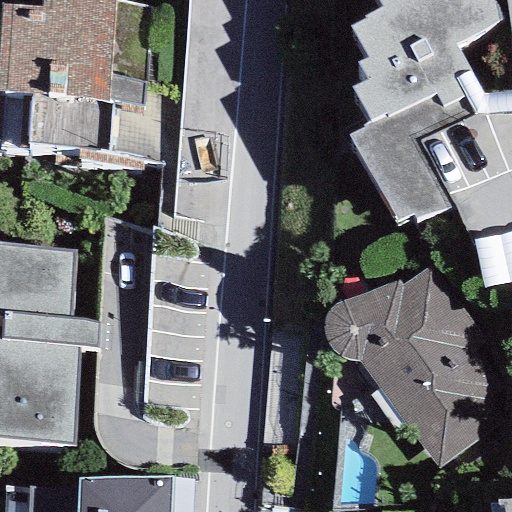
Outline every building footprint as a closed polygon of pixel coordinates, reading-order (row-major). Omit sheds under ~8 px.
[(115,0),(41,0),(42,6),(1,2),(2,13),(0,12),(0,93),(30,93),(26,143),(106,152),(106,102),(143,105),(149,8),(116,3),(115,0)] [(376,0),(380,8),(361,14),(367,20),(350,26),(366,57),(356,60),(367,77),(349,87),(372,125),(347,136),(394,223),(414,213),(417,220),(449,208),(414,141),(475,117),(511,112),(511,91),(484,95),(454,46),(502,16),(493,0),(376,0)] [(511,225),(480,237),(497,284),(511,278),(511,225)] [(0,312),(2,313),(1,338),(80,347),(95,348),(97,322),(71,320),(75,249),(0,244),(0,312)] [(397,280),(345,300),(337,305),(330,308),(326,314),(324,319),(323,325),(323,332),(326,340),(329,346),(335,351),(339,354),(345,357),(352,358),(356,359),(439,469),(511,411),(511,363),(432,264),(402,286),(397,280)] [(0,438),(74,443),(80,347),(1,338),(0,337),(0,438)] [(170,511),(171,481),(77,480),(76,511),(170,511)] [(497,504),(490,505),(491,511),(511,511),(511,500),(497,502),(497,504)]
